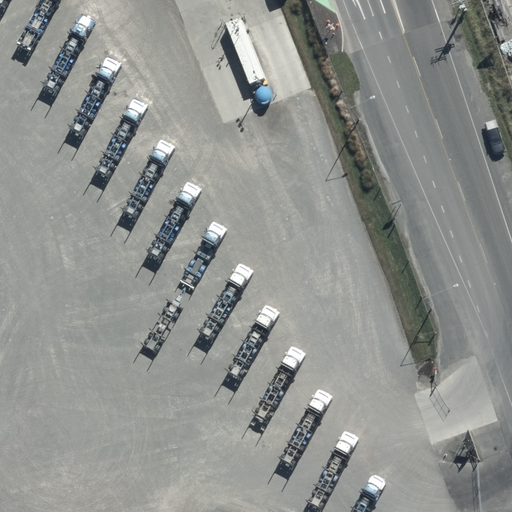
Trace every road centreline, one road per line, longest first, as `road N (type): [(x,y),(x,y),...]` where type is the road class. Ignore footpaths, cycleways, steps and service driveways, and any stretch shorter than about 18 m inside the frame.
road 1 (unknown): [(511,371),(431,408),(311,427),(185,428),(41,411)]
road 2 (secondary): [(511,317),(397,0)]
road 3 (unknown): [(41,411),(63,278),(54,212),(27,144),(0,114)]
